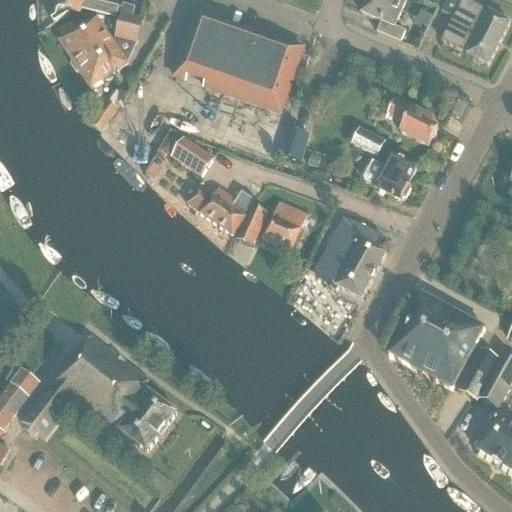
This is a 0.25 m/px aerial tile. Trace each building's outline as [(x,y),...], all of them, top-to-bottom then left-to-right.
[(123,6),(122,10),(82,0),(59,0),(57,11),(59,11),(55,18),(51,21),(54,25),(71,15),(80,17),(82,10),(116,19),(117,15),(121,16),(132,18),(134,8),(123,6)] [(394,28),(406,0),(367,0),(361,14),(381,23),(377,34),(401,44),(406,32),(394,28)] [(466,56),(488,67),(510,25),(488,13),(488,14),(482,11),(482,10),(464,1),(464,0),(448,0),(442,13),(453,19),(441,42),(461,52),(461,51),(467,54),(466,56)] [(203,91),(282,118),(306,49),(245,28),(244,32),(227,27),(229,21),(196,10),(172,80),(186,85),(188,79),(205,85),(203,91)] [(137,45),(143,21),(132,18),(121,16),(115,40),(137,45)] [(63,41),(59,43),(72,63),(71,67),(76,74),(80,74),(90,90),(106,80),(108,81),(112,78),(112,76),(127,66),(97,19),(79,31),(72,24),(58,33),(63,41)] [(104,131),(130,97),(122,90),(95,124),(104,131)] [(451,117),(462,122),(470,106),(460,101),(451,117)] [(400,134),(428,148),(438,129),(430,126),(433,120),(412,109),(411,112),(394,103),(388,114),(405,123),(400,134)] [(287,131),(279,158),(302,165),(310,138),(287,131)] [(378,160),(386,144),(360,131),(352,147),(378,160)] [(178,146),(168,140),(160,152),(170,158),(178,146)] [(171,160),(201,180),(214,161),(184,140),(171,160)] [(412,194),(410,193),(421,171),(392,156),(385,170),(375,165),(365,182),(366,187),(405,207),(412,194)] [(308,166),(317,170),(320,161),(311,158),(308,166)] [(237,202),(218,190),(214,197),(200,188),(188,206),(201,215),(201,216),(233,238),(245,220),(244,219),(249,211),(254,203),(242,195),(237,202)] [(262,241),(290,254),(307,216),(279,204),(262,241)] [(267,217),(251,209),(236,241),(253,249),(267,217)] [(322,279),(322,280),(361,302),(386,256),(376,250),(382,238),(352,225),(331,264),(313,255),(306,271),(322,279)] [(342,318),(353,305),(336,292),(326,306),(342,318)] [(389,358),(452,391),(484,331),(422,297),(412,315),(414,317),(401,341),(399,340),(389,358)] [(115,430),(147,454),(177,415),(148,394),(142,403),(136,398),(148,383),(91,339),(79,354),(76,352),(22,424),(46,443),(72,408),(110,437),(115,430)] [(511,354),(504,350),(500,357),(498,362),(490,377),(477,399),(500,411),(511,388),(511,354)] [(476,402),(477,399),(490,377),(498,362),(481,352),(458,392),(476,402)] [(0,407),(0,427),(5,431),(40,385),(22,371),(11,386),(14,388),(0,407)] [(476,452),(511,474),(511,426),(498,418),(476,452)] [(0,468),(1,468),(10,451),(0,445),(0,468)]
